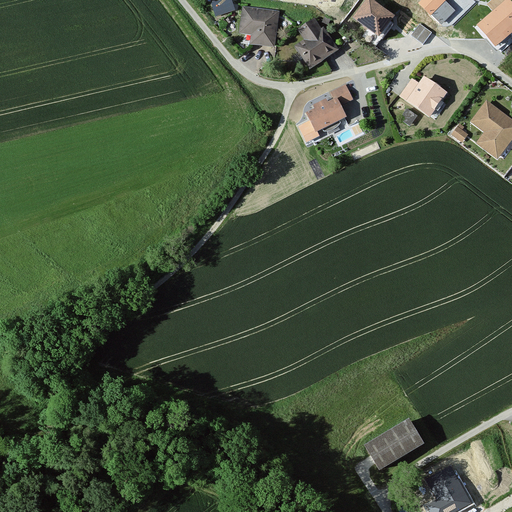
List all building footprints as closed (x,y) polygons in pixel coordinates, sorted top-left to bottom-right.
[(231,0),(220,0),(211,3),(216,16),(235,10),(231,0)] [(379,36),(394,15),(373,0),(365,0),(353,17),(379,36)] [(455,10),(445,1),(445,0),(421,0),(418,3),(430,15),(432,14),(442,24),(455,10)] [(511,2),(510,0),(505,0),(478,25),(497,47),(511,33),(511,2)] [(282,13),(244,8),(241,33),(252,34),(250,48),(277,51),(282,13)] [(317,17),(298,29),(306,41),(297,47),(312,70),(340,51),(317,17)] [(431,33),(419,24),(411,35),(422,44),(431,33)] [(420,84),(413,79),(400,98),(432,120),(450,95),(425,78),(420,84)] [(346,84),(331,91),(335,101),(329,103),(328,100),(313,106),(315,111),(308,114),(317,134),(347,121),(340,105),(353,100),(346,84)] [(511,118),(487,100),(471,121),(486,133),(478,143),(497,158),(511,137),(511,118)] [(416,116),(407,109),(403,115),(406,117),(404,121),(410,125),(416,116)] [(460,124),(452,135),(462,141),(467,134),(461,130),(464,127),(460,124)] [(411,419),(366,445),(381,471),(426,445),(411,419)] [(415,485),(429,511),(456,511),(472,503),(451,465),(415,485)]
